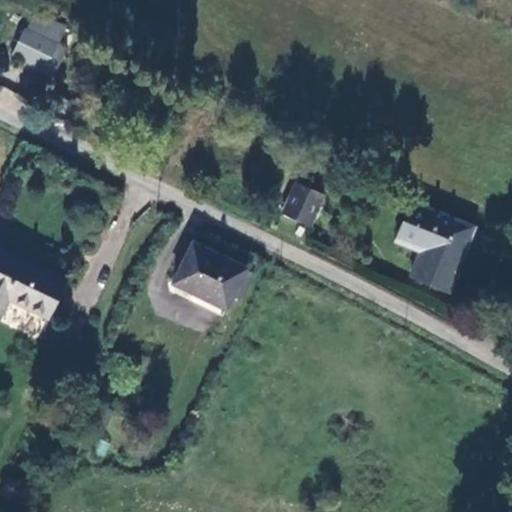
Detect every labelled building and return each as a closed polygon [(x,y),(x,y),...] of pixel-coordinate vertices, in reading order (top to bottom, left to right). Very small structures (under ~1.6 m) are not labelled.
[(52,83),(64,56),(54,51),(61,36),(35,24),(18,56),(45,71),(41,77),(52,83)] [(298,234),(312,205),(293,195),(278,225),(298,234)] [(448,296),(472,232),(411,209),(397,248),(422,258),(412,283),(448,296)] [(48,315),(67,278),(6,246),(0,257),(0,312),(0,313),(10,295),(48,315)] [(225,308),(243,270),(193,246),(175,285),(225,308)]
